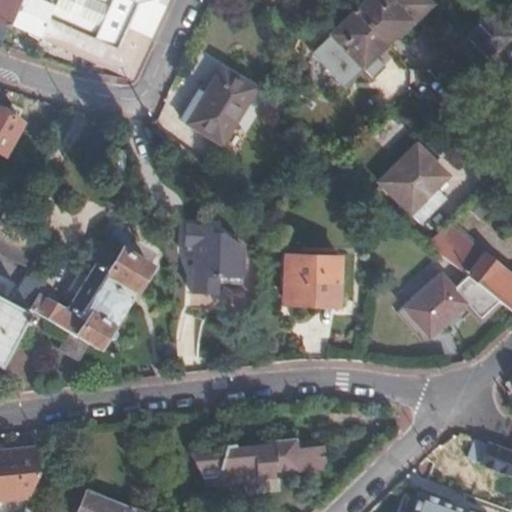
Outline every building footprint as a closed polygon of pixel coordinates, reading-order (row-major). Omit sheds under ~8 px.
[(0,0),(0,25),(8,28),(8,26),(20,0),(0,0)] [(20,0),(8,26),(50,43),(67,51),(87,60),(101,66),(127,78),(130,78),(165,0),(20,0)] [(361,0),(354,7),(385,41),(427,0),(361,0)] [(385,41),(354,7),(309,51),(341,84),(385,41)] [(490,56),(511,37),(488,13),(468,32),(490,56)] [(251,87),(218,66),(197,101),(191,97),(179,117),(217,141),(251,87)] [(21,123),(0,111),(0,152),(3,154),(21,123)] [(439,176),(411,144),(371,178),(399,210),(439,176)] [(44,241),(11,225),(0,220),(0,253),(29,268),(44,241)] [(241,276),(242,247),(210,222),(179,221),(178,248),(191,248),(190,290),(210,291),(211,275),(241,276)] [(85,343),(93,348),(107,326),(110,328),(129,299),(126,297),(147,266),(120,251),(106,271),(95,265),(68,307),(79,313),(76,317),(36,294),(41,285),(24,276),(11,299),(65,332),(85,343)] [(336,299),(338,256),(284,254),(282,297),(336,299)] [(511,310),(511,278),(498,268),(498,266),(482,254),(466,274),(499,301),(511,310)] [(499,301),(466,274),(452,285),(441,272),(401,304),(426,334),(439,324),(445,325),(454,319),(453,312),(466,302),(478,318),(499,301)] [(0,360),(22,322),(28,325),(31,317),(0,300),(0,360)] [(75,359),(85,343),(65,332),(56,349),(75,359)] [(326,466),(324,436),(298,439),(298,433),(274,435),(274,441),(240,445),(239,440),(229,441),(224,446),(191,450),(199,463),(203,463),(214,478),(275,472),(275,467),(298,464),(299,468),(326,466)] [(511,466),(511,452),(487,442),(480,460),(510,471),(511,466)] [(36,473),(34,448),(0,451),(0,500),(27,498),(36,473)] [(145,511),(86,490),(77,511),(145,511)] [(455,511),(421,499),(416,511),(455,511)]
